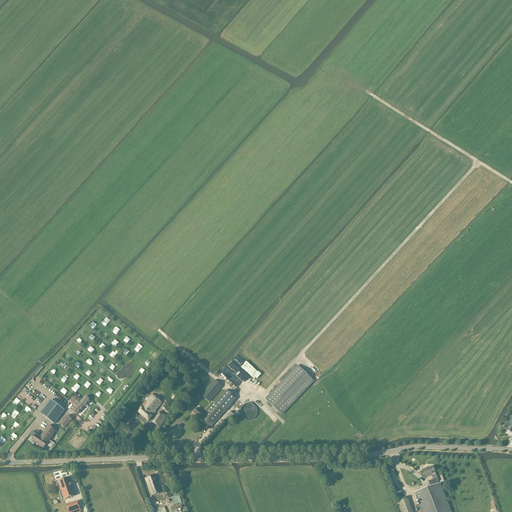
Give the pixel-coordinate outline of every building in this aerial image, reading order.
[(106,327),(111,320),(107,317),(102,324),(106,327)] [(313,381),(298,366),(266,400),(281,415),(313,381)] [(223,376),(238,383),(241,376),(225,370),(223,376)] [(209,402),(222,387),(214,380),(202,396),(209,402)] [(210,428),(236,399),(227,390),(204,416),(205,414),(198,408),(194,413),(201,420),(210,428)] [(70,400),(76,406),(82,400),(75,394),(70,400)] [(153,416),(162,403),(152,395),(145,403),(142,406),(138,413),(149,421),(153,416)] [(76,406),(72,411),(76,415),(90,400),(86,396),(82,400),(76,406)] [(65,411),(51,400),(41,414),(54,424),(65,411)] [(232,411),(229,414),(235,420),(240,414),(237,411),(235,413),(232,411)] [(159,427),(166,417),(160,412),(152,423),(159,427)] [(72,420),(67,415),(59,424),(64,428),(72,420)] [(39,446),(38,447),(43,450),(56,431),(48,426),(41,437),(43,438),(38,445),(39,446)] [(43,438),(41,437),(37,434),(31,442),(38,447),(39,446),(38,445),(43,438)] [(428,481),(430,487),(415,493),(422,511),(451,511),(440,483),(438,484),(437,482),(438,482),(433,467),(429,468),(429,467),(426,469),(423,471),(425,478),(431,475),(433,479),(428,481)] [(158,482),(160,481),(159,478),(157,478),(156,475),(145,479),(151,497),(162,493),(158,482)] [(69,477),(58,481),(63,495),(61,496),(62,500),(64,499),(64,500),(75,496),(69,477)] [(168,500),(171,507),(182,504),(179,496),(168,500)] [(413,511),(409,499),(398,502),(401,511),(413,511)] [(68,511),(80,511),(77,502),(66,505),(68,511)]
